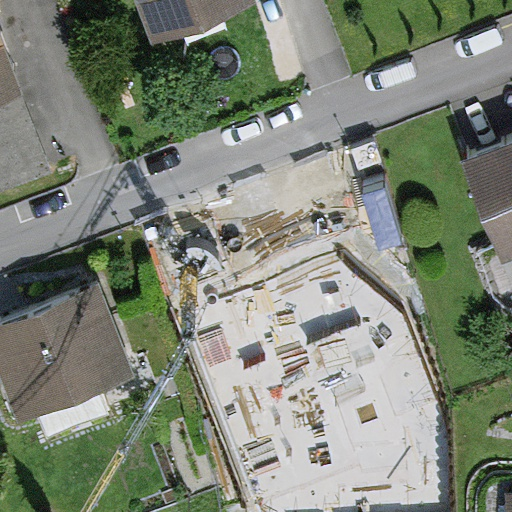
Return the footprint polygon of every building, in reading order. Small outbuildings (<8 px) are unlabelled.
[(149,0),(155,15),(193,0),(149,0)] [(0,180),(45,163),(10,72),(19,68),(0,18),(0,180)] [(511,125),(461,145),(501,247),(511,243),(511,125)] [(334,262),(229,302),(278,433),(369,400),(345,337),(360,331),(334,262)] [(128,364),(95,273),(0,308),(0,362),(16,405),(34,399),(44,426),(105,404),(95,377),(128,364)] [(410,511),(408,449),(285,454),(287,511),(410,511)]
